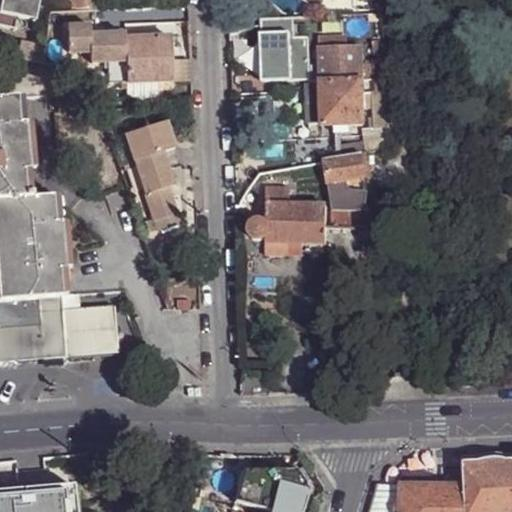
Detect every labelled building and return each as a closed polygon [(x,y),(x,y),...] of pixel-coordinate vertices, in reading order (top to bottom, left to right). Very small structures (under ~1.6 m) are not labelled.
[(2,0),(0,11),(0,16),(17,20),(35,24),(39,0),(2,0)] [(0,0),(0,29),(15,33),(17,20),(0,16),(0,11),(2,0),(0,0)] [(70,0),(74,13),(89,13),(86,0),(70,0)] [(355,0),(356,8),(371,7),(370,0),(355,0)] [(293,20),(260,21),(260,36),(259,36),(261,84),(296,83),(310,82),(308,39),(294,40),(293,20)] [(128,65),(127,42),(127,36),(92,36),(91,27),(71,27),(72,55),(91,55),(92,66),(109,66),(128,65)] [(168,41),(127,42),(128,65),(127,86),(169,85),(168,41)] [(44,63),(46,48),(21,42),(18,58),(20,59),(44,63)] [(319,43),(318,53),(346,52),(346,43),(319,43)] [(361,84),(360,66),(360,52),(346,52),(318,53),(320,89),(321,125),(321,129),(362,129),(362,113),(362,108),(361,84)] [(0,67),(19,69),(20,59),(18,58),(0,53),(0,67)] [(394,112),(386,55),(373,56),(373,64),(375,82),(375,95),(379,95),(382,130),(392,129),(394,112)] [(373,64),(360,66),(361,84),(375,82),(373,64)] [(109,66),(110,86),(127,86),(128,65),(109,66)] [(321,125),(320,89),(307,90),(308,126),(321,125)] [(23,97),(17,98),(19,126),(25,125),(23,97)] [(0,201),(31,199),(30,196),(24,196),(23,172),(29,172),(25,125),(19,126),(17,98),(0,98),(0,201)] [(127,136),(136,163),(165,154),(176,150),(167,122),(127,136)] [(165,154),(136,163),(155,223),(178,216),(170,190),(176,188),(165,154)] [(364,156),(360,157),(363,181),(368,181),(364,156)] [(320,162),(320,166),(324,188),(351,183),(363,181),(360,157),(320,162)] [(442,172),(417,175),(420,209),(445,207),(442,172)] [(265,190),(265,207),(288,208),(289,190),(265,190)] [(0,304),(60,299),(60,298),(58,271),(64,270),(61,224),(54,224),(52,199),(52,197),(31,199),(0,201),(0,304)] [(59,198),(52,199),(54,224),(61,224),(59,198)] [(265,241),(265,246),(288,246),(302,247),(324,247),(325,208),(288,208),(265,207),(265,225),(263,225),(258,224),(251,225),(248,231),(249,237),(252,242),(259,244),(265,241)] [(350,217),(350,216),(330,216),(330,233),(368,232),(368,226),(355,226),(356,217),(350,217)] [(368,216),(350,216),(350,217),(356,217),(355,226),(368,226),(368,216)] [(368,247),(368,232),(330,233),(329,247),(368,247)] [(288,246),(265,246),(264,258),(287,258),(288,246)] [(302,247),(288,246),(287,258),(301,258),(302,247)] [(0,365),(117,355),(114,309),(61,314),(60,299),(0,304),(0,365)] [(242,398),(273,396),(272,378),(241,379),(242,398)] [(511,511),(511,459),(462,461),(462,486),(462,511),(511,511)] [(266,511),(301,511),(303,508),(308,491),(294,470),(276,470),(242,470),(234,502),(237,503),(267,510),(266,511)] [(377,486),(369,511),(397,511),(397,486),(377,486)] [(462,511),(462,486),(397,486),(397,511),(462,511)] [(36,511),(35,497),(0,499),(0,511),(36,511)]
